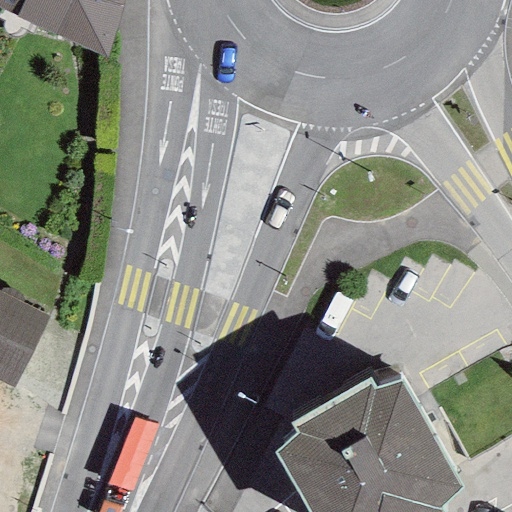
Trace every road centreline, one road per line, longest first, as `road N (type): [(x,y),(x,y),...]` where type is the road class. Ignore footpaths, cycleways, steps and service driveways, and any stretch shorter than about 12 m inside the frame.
road 1 (secondary): [(119,511),(282,90)]
road 2 (residential): [(427,69),(511,204)]
road 3 (secondary): [(282,90),(354,100),(393,90),(427,69)]
road 4 (secondary): [(199,0),(236,61),(282,90)]
